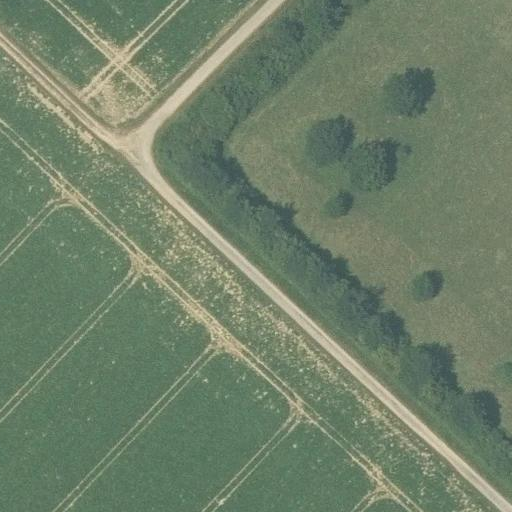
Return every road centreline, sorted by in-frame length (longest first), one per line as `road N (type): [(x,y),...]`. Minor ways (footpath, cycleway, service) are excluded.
road 1 (track): [(510,511),(125,151),(282,0)]
road 2 (track): [(0,37),(125,151)]
